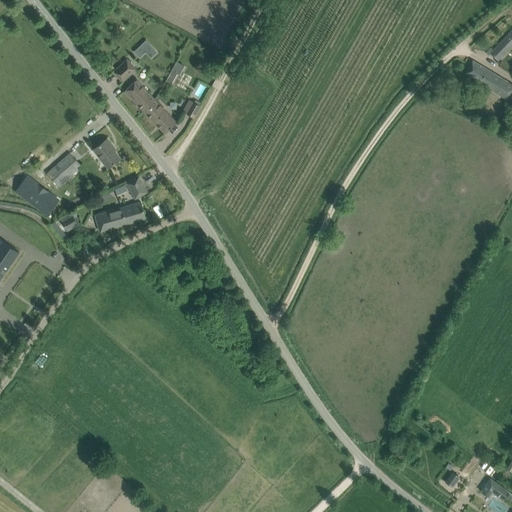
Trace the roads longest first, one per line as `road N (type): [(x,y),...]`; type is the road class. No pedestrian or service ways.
road 1 (track): [(511,1),(407,97),(273,332)]
road 2 (unclassified): [(365,465),(327,420),(194,209)]
road 3 (unclassified): [(194,209),(32,0)]
road 4 (track): [(266,0),(167,169)]
road 5 (unclassified): [(55,305),(87,265),(194,209)]
